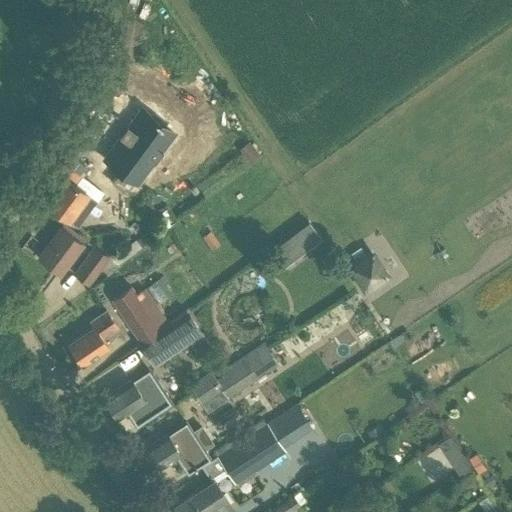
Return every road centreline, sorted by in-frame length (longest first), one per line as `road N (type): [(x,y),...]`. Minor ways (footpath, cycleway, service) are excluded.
road 1 (residential): [(136,511),(0,290)]
road 2 (residential): [(0,254),(96,93)]
